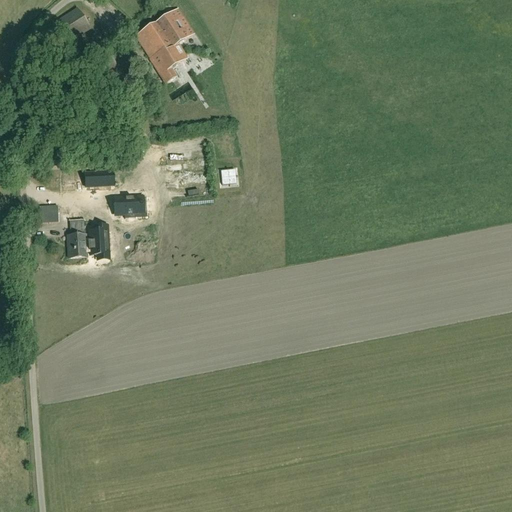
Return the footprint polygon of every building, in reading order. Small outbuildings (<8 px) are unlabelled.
[(135,38),(166,85),(176,78),(171,70),(187,60),(178,46),(193,35),(177,11),(135,38)] [(100,67),(117,98),(138,86),(124,60),(119,63),(116,58),(100,67)] [(231,132),(220,136),(223,143),(233,138),(231,132)] [(228,179),(235,178),(235,171),(221,172),(222,186),(229,186),(228,179)] [(85,189),(114,187),(113,173),(85,175),(85,189)] [(146,199),(118,200),(119,217),(139,216),(147,216),(146,210),(146,199)] [(58,208),(46,208),(46,220),(58,220),(58,208)] [(73,209),(61,209),(62,227),(74,226),(73,209)] [(83,242),(82,242),(82,251),(84,251),(84,256),(91,256),(93,256),(103,255),(102,246),(101,227),(93,227),(91,227),(91,232),(90,232),(83,232),(83,242)] [(75,252),(80,252),(79,235),(67,236),(68,255),(76,255),(75,252)]
